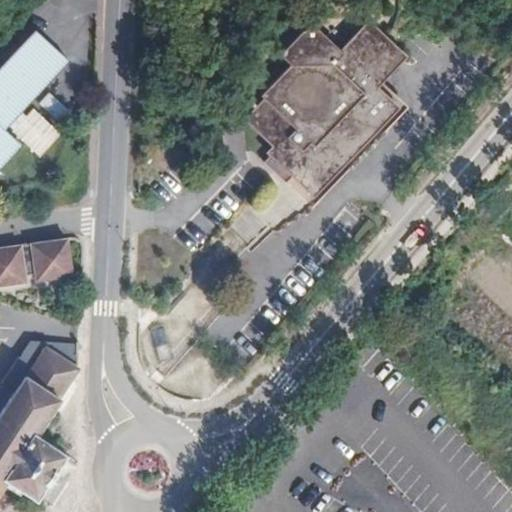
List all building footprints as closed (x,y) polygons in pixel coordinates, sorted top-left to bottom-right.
[(7,129),(0,121),(43,76),(64,55),(32,25),(5,53),(0,59),(0,156),(17,139),(7,129)] [(251,122),(278,148),(270,155),(312,195),(396,107),(373,85),(398,59),(366,28),(342,53),(318,30),(303,32),(280,56),(292,67),(261,99),(267,104),(251,122)] [(226,54),(214,45),(198,65),(209,73),(226,54)] [(46,94),(35,105),(55,125),(66,114),(46,94)] [(157,101),(139,101),(138,118),(157,118),(157,101)] [(7,129),(17,139),(34,154),(55,132),(28,107),(7,129)] [(61,239),(0,248),(0,284),(27,281),(26,275),(36,273),(37,279),(73,274),(61,239)] [(0,503),(7,493),(36,511),(42,511),(75,461),(40,439),(62,405),(59,403),(81,369),(33,339),(4,385),(16,393),(0,418),(0,503)]
